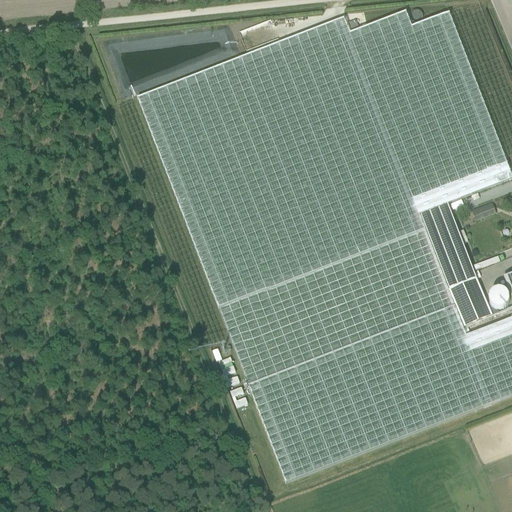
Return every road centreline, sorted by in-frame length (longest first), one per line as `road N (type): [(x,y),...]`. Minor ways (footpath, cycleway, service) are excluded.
road 1 (track): [(231,435),(69,29)]
road 2 (track): [(0,36),(331,0)]
